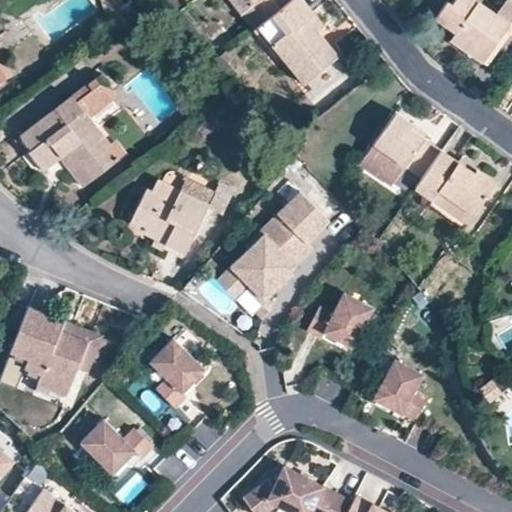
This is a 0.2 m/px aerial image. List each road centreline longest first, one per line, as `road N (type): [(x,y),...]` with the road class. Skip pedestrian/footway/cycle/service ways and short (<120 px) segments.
road 1 (residential): [(185,511),(274,418),(314,412),(492,511)]
road 2 (residential): [(356,0),(441,89),(511,137)]
road 3 (residential): [(151,295),(3,225)]
